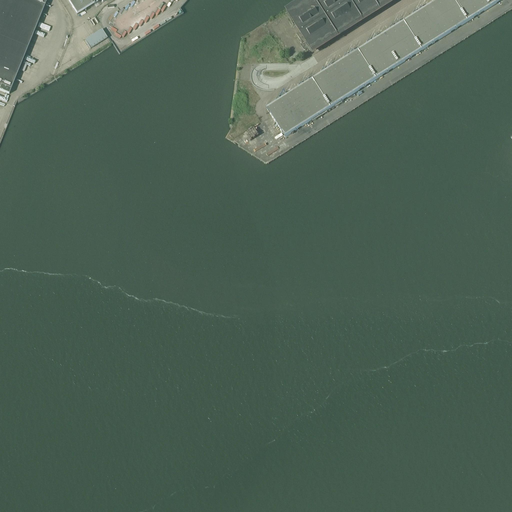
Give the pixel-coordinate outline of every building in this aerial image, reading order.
[(31,0),(0,0),(0,85),(1,86),(0,87),(0,90),(9,94),(47,1),(45,0),(35,0),(35,1),(31,0)] [(94,4),(91,0),(67,0),(76,15),(85,9),(94,4)] [(273,104),(266,109),(269,112),(285,138),(502,0),(434,0),(433,3),(424,9),(420,7),(417,13),(414,11),(410,18),(401,23),(397,21),(394,27),(391,25),(388,32),(378,38),(375,36),(372,41),(368,40),(365,47),(356,52),(352,50),(349,56),(345,54),(342,61),(333,67),(329,65),(326,70),(323,69),(319,75),(310,81),(306,79),(303,85),(300,83),(296,90),(287,95),(283,93),(280,99),(277,97),(273,104)] [(308,53),(391,0),(310,0),(288,14),(300,32),(296,35),(302,44),(301,44),(301,45),(301,46),(303,50),(305,50),(305,51),(306,49),(308,53)] [(101,30),(84,40),(90,49),(107,38),(101,30)]
